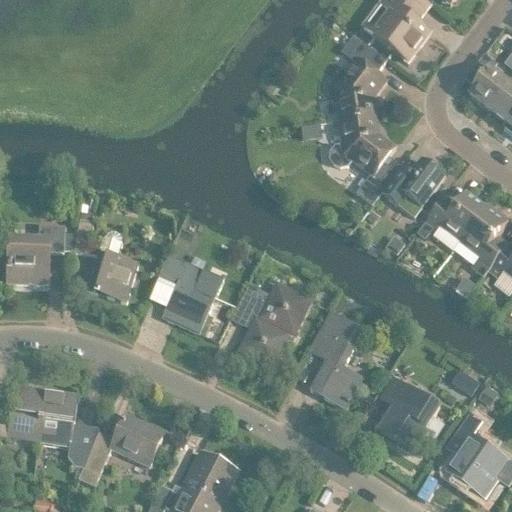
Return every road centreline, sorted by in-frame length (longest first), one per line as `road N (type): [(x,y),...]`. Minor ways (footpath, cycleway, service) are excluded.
road 1 (residential): [(0,341),(76,345),(148,371),(400,511)]
road 2 (residential): [(511,184),(444,133),(433,103),(508,0)]
